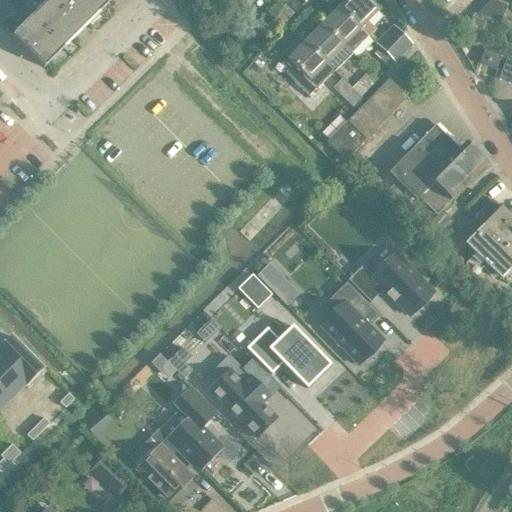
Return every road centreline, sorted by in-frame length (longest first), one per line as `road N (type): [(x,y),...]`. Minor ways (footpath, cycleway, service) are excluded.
road 1 (unclassified): [(511,390),(410,463),(303,511)]
road 2 (residential): [(406,0),(511,167)]
road 3 (residential): [(155,0),(47,106)]
